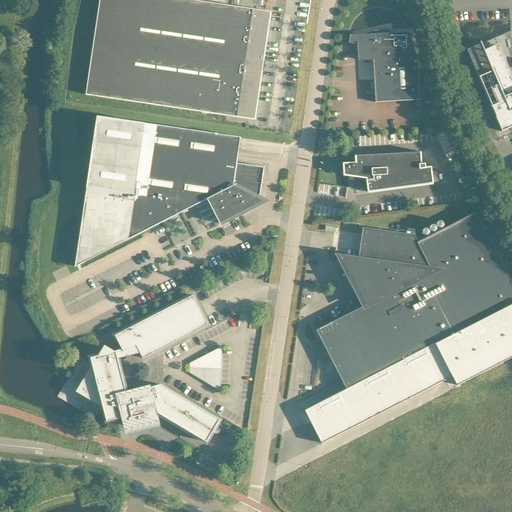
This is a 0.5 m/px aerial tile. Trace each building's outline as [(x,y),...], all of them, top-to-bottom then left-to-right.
[(98,0),(86,95),(256,117),(269,10),(189,0),(98,0)] [(390,33),(390,29),(378,30),(374,30),(370,32),(367,33),(365,35),(350,35),(349,43),(358,44),(359,60),(364,60),(367,62),(369,59),(373,59),(376,102),(420,100),(417,56),(416,56),(411,32),(390,33)] [(481,43),(467,49),(502,131),(511,127),(511,73),(511,74),(509,68),(498,44),(485,50),(482,43),(481,43)] [(485,110),(478,113),(483,123),(490,119),(485,110)] [(98,116),(75,267),(131,238),(208,199),(220,223),(253,206),(259,203),(257,200),(257,199),(259,197),(260,197),(260,195),(264,167),(237,163),(227,162),(231,136),(221,134),(145,123),(98,116)] [(443,150),(452,146),(445,131),(436,135),(443,150)] [(422,164),(421,152),(355,155),(356,162),(343,163),(344,175),(349,176),(349,179),(353,180),(354,177),(367,179),(368,191),(434,183),(431,167),(426,167),(426,163),(422,164)] [(511,282),(476,212),(418,242),(415,235),(363,227),(359,260),(341,258),(366,305),(317,330),(347,389),(305,410),(322,443),(453,376),(458,385),(511,357),(511,282)] [(85,382),(80,390),(103,404),(107,421),(122,417),(124,417),(127,426),(157,418),(155,413),(157,412),(207,442),(213,431),(220,419),(212,414),(161,384),(127,393),(118,356),(125,354),(139,351),(143,358),(199,329),(208,325),(193,295),(184,300),(115,335),(123,351),(115,353),(106,347),(101,355),(91,357),(94,368),(85,382)] [(189,373),(220,389),(221,350),(189,366),(189,373)]
